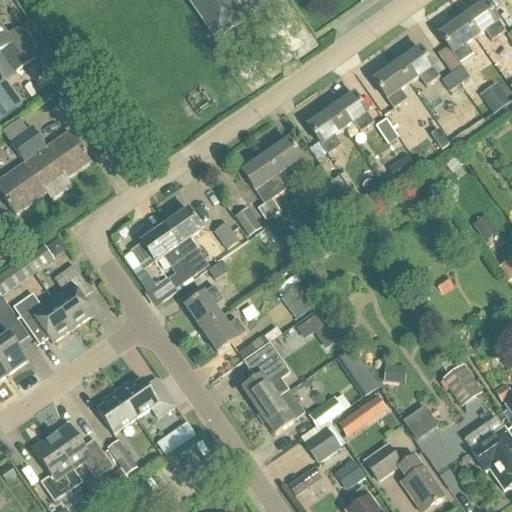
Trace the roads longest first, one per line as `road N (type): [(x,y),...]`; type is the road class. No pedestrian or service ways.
road 1 (residential): [(144,325),(99,252),(107,217),(421,0)]
road 2 (residential): [(275,511),(144,325)]
road 3 (residential): [(2,428),(144,325)]
